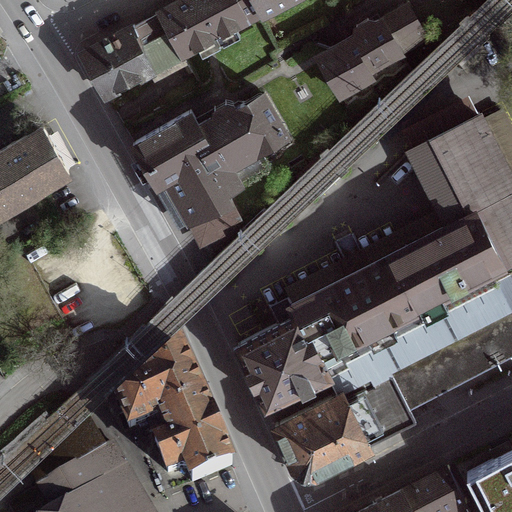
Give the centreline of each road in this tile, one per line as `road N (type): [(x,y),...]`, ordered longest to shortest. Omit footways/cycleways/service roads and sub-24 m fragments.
road 1 (tertiary): [(284,511),(195,311),(46,44)]
road 2 (residential): [(298,511),(511,401)]
